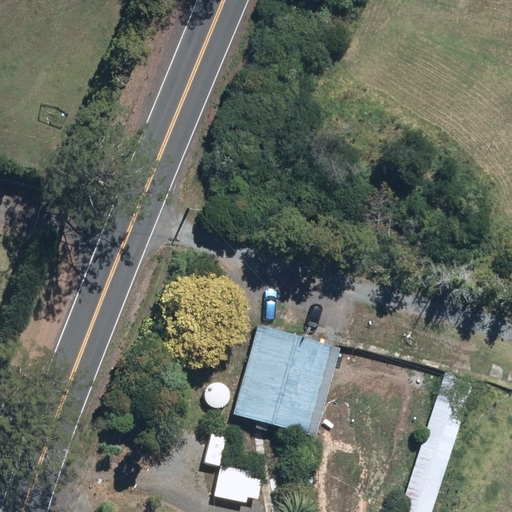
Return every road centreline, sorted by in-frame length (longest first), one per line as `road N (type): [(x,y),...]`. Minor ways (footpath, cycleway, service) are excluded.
road 1 (secondary): [(25,511),(42,451),(223,0)]
road 2 (unknown): [(134,221),(511,339)]
